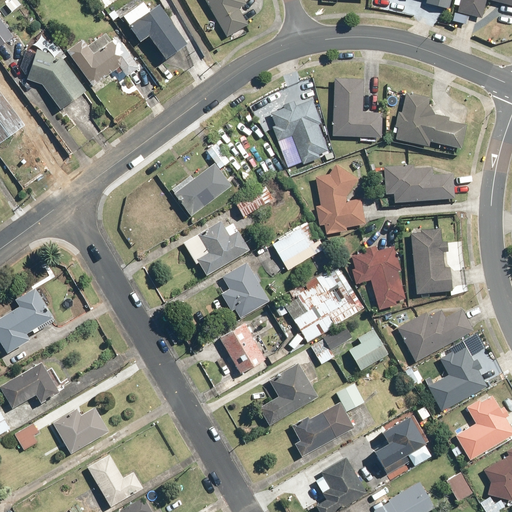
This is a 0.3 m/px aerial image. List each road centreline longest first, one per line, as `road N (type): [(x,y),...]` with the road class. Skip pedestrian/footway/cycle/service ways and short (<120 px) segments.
road 1 (residential): [(249,511),(64,202)]
road 2 (residential): [(305,42),(251,64),(64,202)]
road 3 (residential): [(511,85),(396,42),(305,42)]
road 4 (residential): [(511,320),(490,207),(511,120)]
